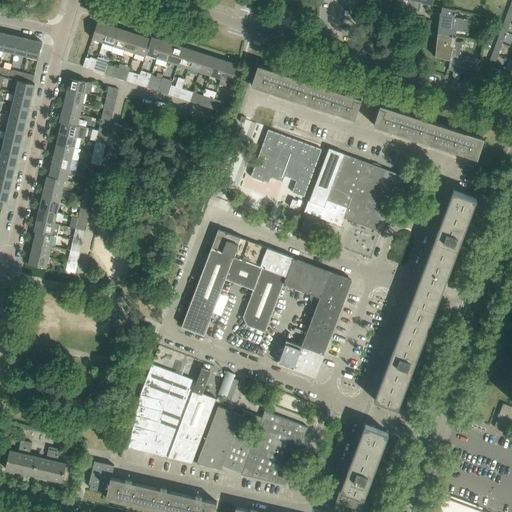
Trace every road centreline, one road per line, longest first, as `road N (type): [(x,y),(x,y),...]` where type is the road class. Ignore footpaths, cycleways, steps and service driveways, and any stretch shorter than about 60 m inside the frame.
road 1 (residential): [(329,394),(175,337),(169,320),(215,215),(375,269)]
road 2 (residential): [(511,108),(192,8)]
road 3 (residential): [(423,227),(444,170),(436,158),(250,96),(245,113)]
road 4 (residential): [(7,261),(61,32)]
road 5 (residential): [(120,468),(303,511)]
road 6 (residential): [(358,405),(405,280)]
road 7 (residential): [(441,437),(490,313)]
road 8 (residential): [(329,394),(375,269)]
road 9 (unclassified): [(475,308),(428,432)]
